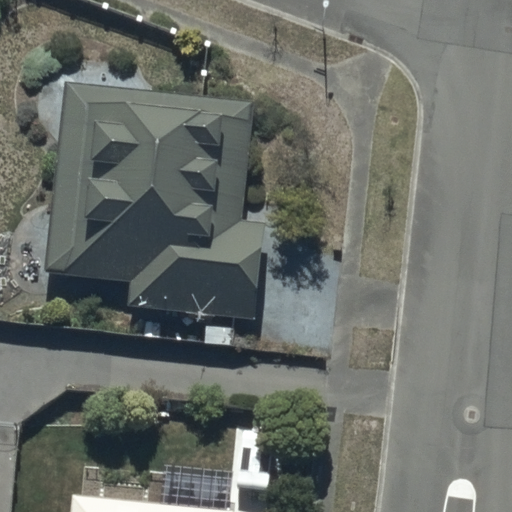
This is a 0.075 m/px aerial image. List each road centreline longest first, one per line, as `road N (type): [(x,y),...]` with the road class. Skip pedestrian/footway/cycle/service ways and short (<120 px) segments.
road 1 (residential): [(511,28),(469,370)]
road 2 (residential): [(413,511),(469,370)]
road 3 (residential): [(469,370),(511,487)]
